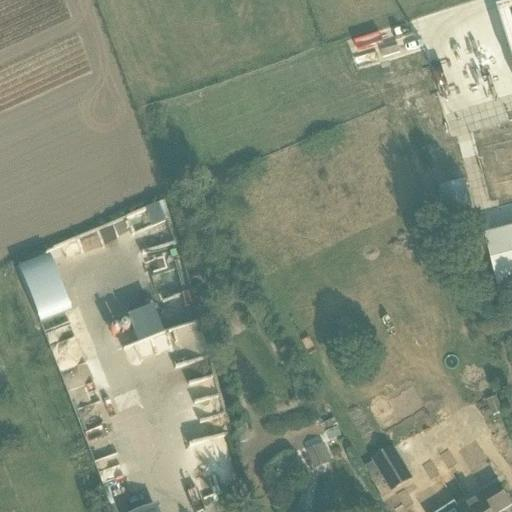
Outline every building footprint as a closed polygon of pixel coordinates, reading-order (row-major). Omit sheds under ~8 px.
[(511,9),(498,14),(511,59),(511,9)] [(439,190),(451,238),(477,232),(465,184),(439,190)] [(168,223),(160,204),(144,210),(151,229),(168,223)] [(511,230),(484,237),(498,290),(511,286),(511,230)] [(37,324),(62,314),(47,275),(22,284),(37,324)] [(121,317),(131,344),(156,335),(146,307),(121,317)] [(337,428),(325,434),(329,442),(341,436),(337,428)] [(315,470),(332,463),(324,445),(307,452),(315,470)] [(413,480),(393,448),(372,461),(391,494),(413,480)] [(234,454),(216,454),(216,480),(234,481),(234,454)] [(504,511),(511,508),(499,485),(458,511),(504,511)] [(154,507),(147,488),(117,499),(121,511),(157,511),(155,507),(154,507)]
